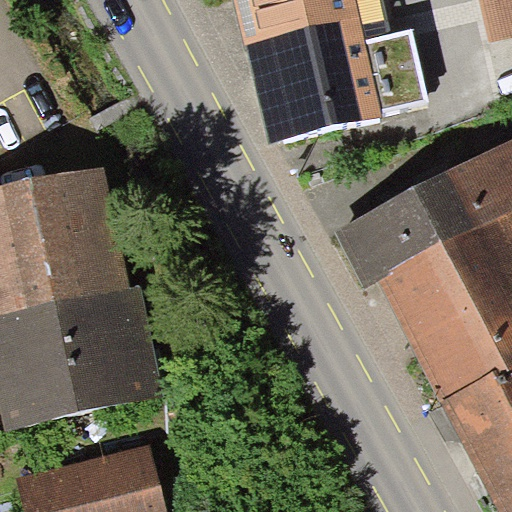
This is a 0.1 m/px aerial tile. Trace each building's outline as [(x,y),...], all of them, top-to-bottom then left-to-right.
[(233,0),(244,51),(248,50),(251,63),(270,149),(384,125),(382,117),(429,107),(414,36),(366,47),(356,0),(233,0)] [(511,0),(479,0),(491,44),(511,38),(511,0)] [(336,236),(367,294),(379,288),(511,216),(511,142),(402,201),(336,236)] [(130,292),(105,172),(0,195),(0,404),(7,435),(164,401),(140,290),(130,292)] [(511,216),(379,288),(411,348),(444,408),(493,382),(497,389),(511,381),(511,216)] [(511,511),(511,381),(497,389),(493,382),(444,408),(485,486),(499,511),(511,511)] [(165,511),(150,448),(19,480),(26,511),(165,511)]
